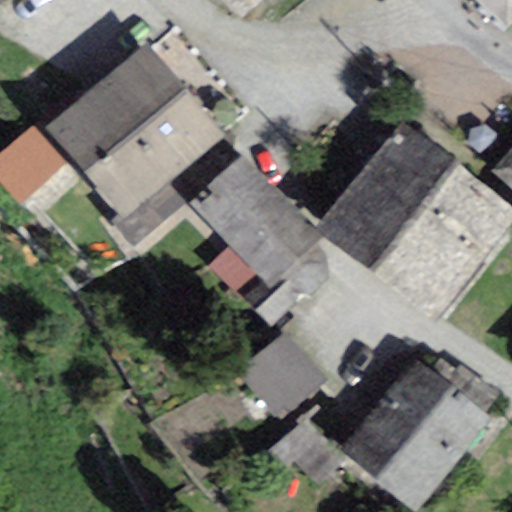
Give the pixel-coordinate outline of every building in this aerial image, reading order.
[(227,0),(240,15),(258,0),(227,0)] [(511,0),(468,0),(505,32),(511,24),(511,0)] [(222,136),(148,43),(45,124),(119,217),(222,136)] [(511,212),(400,123),(316,230),(433,321),(511,220),(511,212)] [(66,164),(32,128),(0,153),(0,184),(20,204),(66,164)] [(511,148),(491,173),(511,190),(511,148)] [(322,242),(240,156),(189,205),(271,291),(322,242)] [(324,380),(285,332),(237,371),(276,418),(324,380)] [(417,511),(494,421),(419,359),(342,452),(413,511),(417,511)]
